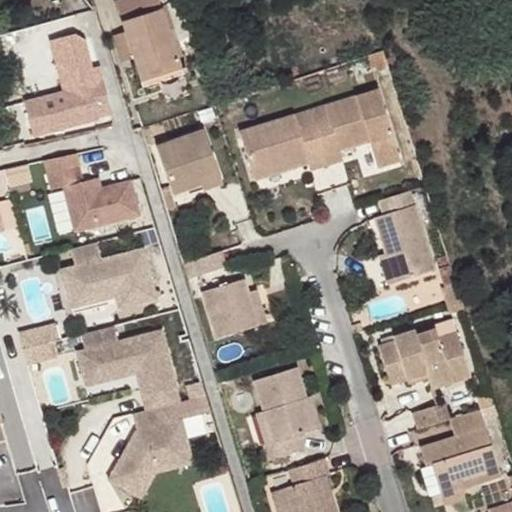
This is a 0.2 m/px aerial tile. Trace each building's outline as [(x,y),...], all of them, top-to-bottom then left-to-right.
[(122,0),(116,2),(126,32),(134,58),(142,81),(182,68),(159,0),(122,0)] [(126,32),(121,34),(129,59),(134,58),(126,32)] [(115,37),(122,60),(129,59),(121,34),(115,37)] [(114,38),(122,60),(115,37),(114,38)] [(111,107),(100,65),(89,68),(86,58),(67,63),(75,90),(27,104),(35,135),(100,118),(98,111),(111,107)] [(314,112),(333,166),(349,161),(346,153),(374,143),(383,169),(405,161),(383,90),(314,112)] [(315,172),(333,166),(314,112),(245,134),(260,182),(313,166),(315,172)] [(205,181),(222,175),(207,134),(159,151),(176,199),(205,189),(208,188),(205,181)] [(81,162),(49,170),(53,189),(66,185),(78,230),(143,213),(135,179),(102,188),(100,177),(86,180),(81,162)] [(27,165),(0,166),(0,181),(28,180),(27,165)] [(227,188),(222,175),(205,181),(208,188),(205,189),(207,195),(227,188)] [(417,192),(385,202),(389,216),(379,220),(391,253),(400,285),(442,270),(417,192)] [(75,264),(62,267),(71,307),(114,297),(117,311),(162,300),(149,247),(102,258),(98,242),(72,248),(75,264)] [(393,287),(400,285),(391,253),(383,256),(393,287)] [(231,272),(226,256),(186,269),(192,286),(231,272)] [(264,328),(250,282),(207,294),(222,342),(264,328)] [(54,319),(17,329),(26,361),(63,352),(54,319)] [(178,402),(160,332),(117,343),(113,327),(82,335),(85,350),(74,353),(84,391),(135,378),(143,411),(178,402)] [(452,369),(471,363),(463,332),(444,337),(440,327),(420,333),(420,327),(397,334),(399,340),(382,344),(393,381),(409,377),(409,371),(427,365),(431,378),(432,380),(453,373),(452,369)] [(474,374),(471,363),(452,369),(453,373),(432,380),(433,385),(474,374)] [(409,371),(409,377),(412,383),(431,378),(427,365),(409,371)] [(308,405),(312,403),(302,373),(260,385),(268,416),(283,463),(310,455),(306,440),(318,436),(308,405)] [(143,411),(133,413),(136,431),(105,481),(141,500),(155,473),(195,464),(178,402),(143,411)] [(317,402),(312,403),(308,405),(318,436),(327,433),(317,402)] [(416,412),(421,430),(453,420),(447,403),(416,412)] [(506,478),(486,410),(453,420),(459,439),(425,449),(430,468),(437,467),(446,496),(468,490),(506,478)] [(283,463),(268,416),(262,419),(271,447),(269,449),(274,466),(283,463)] [(336,477),(332,461),(294,472),(299,487),(286,491),(293,511),(341,511),(340,505),(333,507),(324,482),(332,478),(336,477)] [(340,505),(332,478),(324,482),(333,507),(340,505)] [(470,498),(468,490),(446,496),(449,505),(470,498)] [(293,511),(286,491),(278,494),(284,511),(293,511)]
